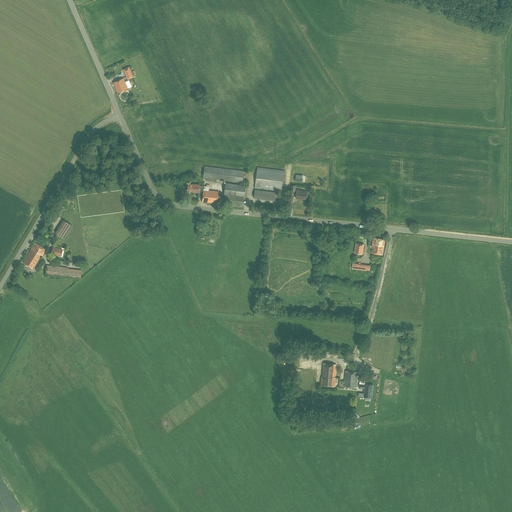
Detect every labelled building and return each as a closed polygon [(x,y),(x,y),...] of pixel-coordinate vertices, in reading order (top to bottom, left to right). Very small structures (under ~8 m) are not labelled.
[(127,79),(133,77),(129,67),(123,69),(127,79)] [(117,93),(128,88),(123,78),(113,83),(117,93)] [(203,178),(228,181),(230,181),(242,183),(244,171),(204,166),(203,178)] [(282,191),(285,170),(258,167),(255,188),(282,191)] [(242,206),(245,185),(225,183),(223,204),(242,206)] [(200,185),(187,184),(187,191),(199,192),(199,191),(203,192),(203,190),(209,190),(209,185),(206,185),(206,186),(200,186),(200,185)] [(218,191),(209,190),(203,190),(203,192),(202,201),(217,203),(218,191)] [(275,200),(276,192),(255,190),(254,198),(275,200)] [(306,199),(307,191),(302,191),(303,190),(297,190),(296,198),(306,199)] [(71,226),(64,221),(56,233),(63,238),(71,226)] [(383,255),(385,239),(373,237),(372,246),(373,246),(371,253),(383,255)] [(42,255),(45,250),(35,243),(32,247),(23,262),(32,268),(41,254),(42,255)] [(365,244),(356,243),(354,253),(363,255),(365,244)] [(61,256),(62,249),(53,247),(51,254),(61,256)] [(370,271),(370,265),(353,263),(352,269),(370,271)] [(80,279),(81,270),(68,269),(68,268),(46,265),(45,275),(80,279)] [(299,357),(319,359),(320,349),(300,348),(299,357)] [(335,377),(336,364),(323,363),(322,377),(321,385),(335,387),(336,377),(335,377)] [(297,373),(297,372),(296,370),(296,369),(295,369),(294,368),(293,367),(291,367),(290,367),(289,367),(287,368),(286,369),(286,370),(285,372),(286,374),(286,375),(287,376),(288,377),(289,378),(291,378),(292,378),(293,378),(295,376),(296,375),(296,374),(297,373)] [(358,372),(346,371),(345,381),(344,386),(357,387),(358,372)] [(373,389),(364,389),(364,393),(359,393),(359,396),(372,397),(373,389)] [(11,511),(21,511),(22,511),(16,500),(8,504),(11,511)]
